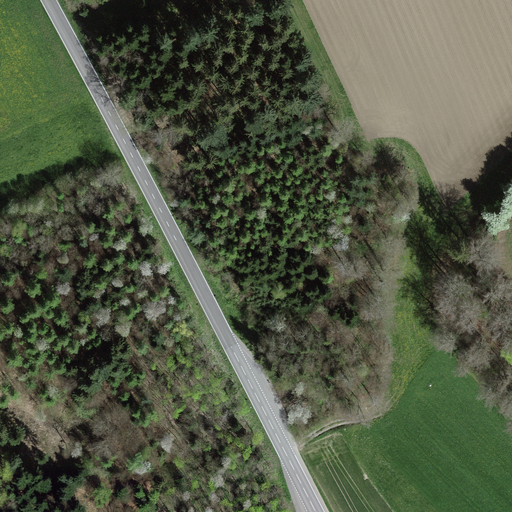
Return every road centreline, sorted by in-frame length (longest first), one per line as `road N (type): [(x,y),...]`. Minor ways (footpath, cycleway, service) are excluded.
road 1 (secondary): [(315,511),(48,0)]
road 2 (track): [(287,456),(397,401),(418,367),(428,280),(418,183),(399,146)]
road 3 (track): [(428,280),(511,157)]
